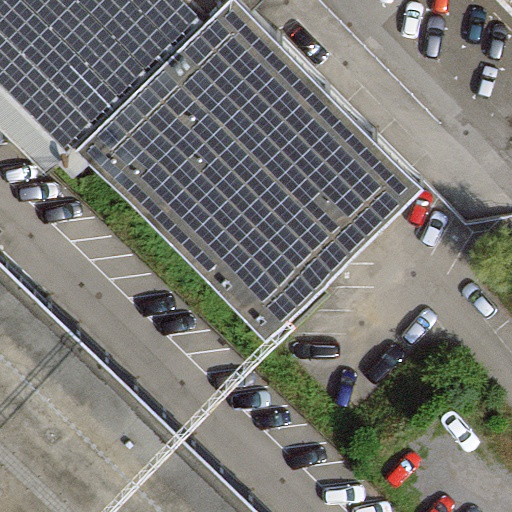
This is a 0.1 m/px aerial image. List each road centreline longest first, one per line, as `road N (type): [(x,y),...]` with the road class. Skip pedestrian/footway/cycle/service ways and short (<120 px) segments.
road 1 (unknown): [(331,511),(0,168)]
road 2 (unknown): [(511,150),(376,0)]
road 3 (unknown): [(511,406),(414,299)]
